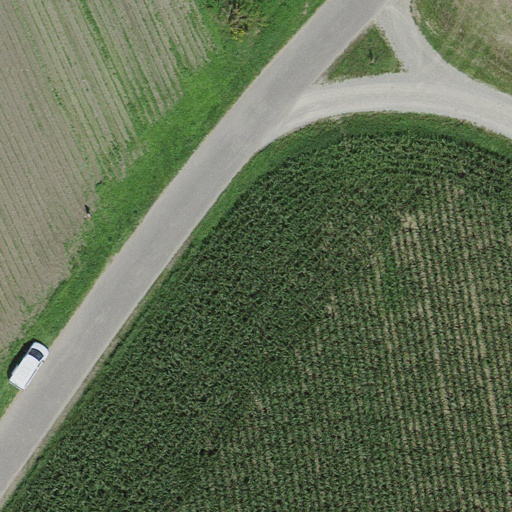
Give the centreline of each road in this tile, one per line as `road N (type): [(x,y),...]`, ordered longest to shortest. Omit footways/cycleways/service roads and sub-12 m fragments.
road 1 (unclassified): [(0,478),(245,127),(367,0)]
road 2 (track): [(342,24),(511,118)]
